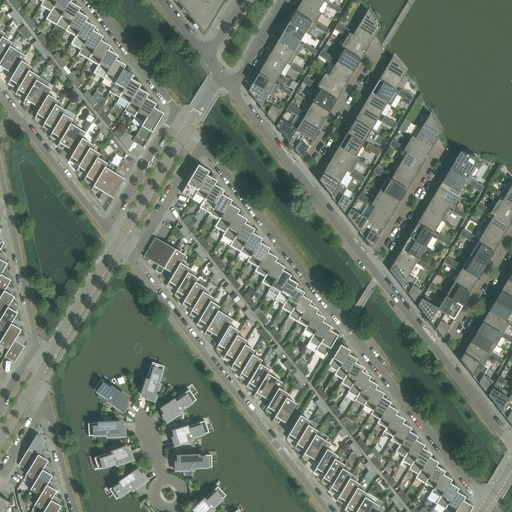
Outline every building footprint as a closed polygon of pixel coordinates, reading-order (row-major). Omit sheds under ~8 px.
[(51,12),(58,0),(44,0),(43,3),(43,2),(40,6),(51,12)] [(56,26),(70,3),(72,0),(58,0),(51,12),(46,19),(56,26)] [(175,0),(204,36),(225,0),(175,0)] [(323,3),(318,0),(302,0),(301,3),(317,13),(318,12),(323,3)] [(21,8),(16,2),(12,5),(17,11),(21,8)] [(66,31),(77,12),(78,13),(80,9),(70,3),(56,26),(66,31)] [(315,25),(316,23),(321,15),(321,14),(318,12),(317,13),(301,3),(295,13),(315,25)] [(17,17),(13,11),(9,15),(13,20),(17,17)] [(369,47),(379,30),(368,11),(353,36),(352,37),(369,47)] [(76,37),(85,22),(86,22),(88,19),(78,13),(77,12),(66,31),(75,37),(76,37)] [(315,25),(295,13),(289,24),(305,33),(305,34),(308,36),(314,27),(315,25)] [(32,21),(27,15),(22,18),(27,24),(32,21)] [(22,22),(17,17),(13,20),(17,26),(22,22)] [(36,27),(32,21),(27,24),(32,30),(36,27)] [(81,51),(92,32),(93,32),(95,28),(86,22),(85,22),(76,37),(75,37),(71,44),(81,50),(81,51)] [(299,44),(305,34),(305,33),(289,24),(282,34),(299,44)] [(345,29),(338,24),(334,30),(340,33),(341,30),(343,31),(345,29)] [(29,31),(25,26),(20,30),(24,35),(29,31)] [(349,34),(350,32),(345,29),(343,31),(341,30),(340,33),(347,37),(349,34)] [(89,60),(100,41),(101,42),(103,38),(93,32),(92,32),(81,51),(81,50),(78,54),(89,60)] [(47,40),(42,34),(38,37),(42,43),(47,40)] [(303,46),(299,44),(282,34),(276,44),(297,56),(301,48),(303,46)] [(369,47),(352,37),(353,36),(349,34),(347,37),(341,48),(344,50),(361,60),(369,47)] [(0,62),(0,63),(10,48),(12,44),(2,38),(0,41),(0,62)] [(52,46),(47,40),(42,43),(47,50),(52,46)] [(98,66),(108,51),(110,47),(101,42),(100,41),(89,60),(98,66)] [(290,67),(291,64),(296,56),(297,56),(276,44),(270,54),(287,64),(286,65),(290,67)] [(44,51),(40,45),(35,49),(40,54),(44,51)] [(21,62),(25,56),(10,48),(0,63),(0,71),(2,73),(4,70),(13,75),(21,62)] [(353,74),(361,60),(344,50),(336,64),(353,74)] [(48,56),(44,51),(40,54),(44,60),(48,56)] [(104,79),(115,60),(116,61),(118,57),(108,51),(98,66),(93,73),(104,79)] [(327,58),(329,55),(322,51),(318,56),(324,60),(325,57),(327,58)] [(62,59),(57,53),(53,56),(58,63),(62,59)] [(286,65),(287,64),(270,54),(264,65),(281,75),(286,65)] [(331,64),(334,59),(329,55),(327,58),(325,57),(324,60),(331,64)] [(395,91),(406,73),(393,57),(378,81),(395,91)] [(67,66),(62,59),(58,63),(63,69),(67,66)] [(114,85),(122,70),(123,70),(125,66),(116,61),(115,60),(104,79),(113,85),(114,85)] [(19,87),(29,72),(31,68),(21,62),(13,75),(8,84),(13,88),(15,84),(19,87)] [(345,87),(353,74),(336,64),(328,77),(345,87)] [(275,84),(281,75),(264,65),(258,75),(274,85),(275,84)] [(119,99),(130,80),(131,80),(133,76),(123,70),(122,70),(114,85),(113,85),(109,93),(119,99)] [(77,78),(75,75),(79,75),(78,71),(72,72),(68,76),(73,82),(77,78)] [(27,96),(39,78),(29,72),(19,87),(15,94),(21,97),(23,94),(27,96)] [(67,80),(63,75),(59,78),(63,84),(67,80)] [(278,87),(275,84),(274,85),(258,75),(252,85),(272,97),(277,89),(278,87)] [(345,87),(328,77),(325,75),(318,86),(316,89),(320,91),(337,100),(345,87)] [(48,96),(54,87),(39,78),(27,96),(23,103),(29,107),(31,104),(40,109),(48,96)] [(82,85),(77,78),(73,82),(78,88),(82,85)] [(313,82),(306,78),(305,78),(302,83),(308,87),(309,84),(311,85),(313,82)] [(129,104),(138,89),(139,90),(141,86),(131,80),(130,80),(119,99),(128,104),(129,104)] [(397,96),(399,93),(395,91),(378,81),(370,95),(387,105),(390,107),(397,96)] [(318,86),(313,82),(311,85),(309,84),(308,87),(315,91),(316,89),(318,86)] [(272,107),(276,100),(276,99),(272,97),(252,85),(248,92),(273,124),(280,112),(272,107)] [(78,94),(74,88),(70,92),(74,97),(78,94)] [(136,114),(145,99),(146,99),(148,95),(139,90),(138,89),(129,104),(128,104),(126,108),(136,114)] [(406,98),(408,95),(400,90),(399,93),(397,96),(402,99),(404,96),(406,98)] [(92,98),(87,91),(83,95),(88,101),(92,98)] [(329,114),(337,100),(320,91),(318,93),(312,104),(329,114)] [(83,100),(78,94),(74,97),(78,103),(83,100)] [(379,118),(387,105),(370,95),(362,108),(379,118)] [(410,103),(413,98),(408,95),(406,98),(404,96),(402,99),(410,103)] [(46,121),(56,106),(58,102),(48,96),(40,109),(34,118),(40,122),(42,118),(46,121)] [(97,104),(92,98),(88,101),(93,107),(97,104)] [(144,124),(153,108),(154,109),(156,105),(146,99),(145,99),(136,114),(133,117),(143,123),(144,124)] [(321,127),(329,114),(312,104),(304,117),(321,127)] [(295,112),(297,109),(289,105),(286,110),(292,113),(293,111),(295,112)] [(54,130),(63,115),(65,112),(56,106),(46,121),(42,128),(48,131),(50,128),(54,130)] [(143,148),(157,125),(163,114),(154,109),(153,108),(144,124),(143,123),(132,142),(142,148),(143,148)] [(371,131),(379,118),(362,108),(354,121),(371,131)] [(299,118),(301,115),(303,112),(297,109),(295,112),(293,111),(292,113),(299,118)] [(107,117),(102,111),(98,114),(103,120),(107,117)] [(439,137),(441,133),(431,113),(428,117),(415,139),(415,140),(431,150),(439,137)] [(61,140),(71,125),(73,121),(63,115),(54,130),(49,137),(55,141),(57,137),(61,140)] [(321,127),(304,117),(301,115),(299,118),(293,128),(304,135),(303,136),(312,141),(321,127)] [(112,123),(107,117),(103,120),(108,127),(112,123)] [(390,124),(392,121),(384,117),(381,122),(386,126),(388,123),(390,124)] [(299,142),(303,136),(304,135),(293,128),(280,120),(276,127),(301,159),(308,148),(299,142)] [(363,145),(371,131),(354,121),(346,135),(363,145)] [(394,130),(397,125),(392,121),(390,124),(388,123),(386,126),(394,130)] [(105,128),(101,122),(96,126),(101,131),(105,128)] [(82,140),(86,134),(71,125),(61,140),(57,147),(63,150),(65,147),(74,152),(82,140)] [(109,133),(105,128),(101,131),(105,137),(109,133)] [(122,136),(118,130),(113,133),(118,139),(122,136)] [(355,158),(363,145),(346,135),(338,148),(355,158)] [(127,142),(122,136),(118,139),(123,146),(127,142)] [(423,163),(431,150),(415,140),(415,139),(412,137),(405,148),(403,152),(407,154),(423,163)] [(80,164),(90,149),(92,145),(82,140),(74,152),(68,162),(74,165),(76,162),(80,164)] [(120,147),(116,141),(111,145),(116,150),(120,147)] [(398,148),(400,145),(392,141),(389,146),(394,149),(396,146),(398,148)] [(375,148),(368,144),(365,150),(370,153),(372,150),(374,151),(375,148)] [(403,152),(405,148),(400,145),(398,148),(396,146),(394,149),(402,154),(403,152)] [(124,152),(120,147),(116,150),(120,156),(124,152)] [(352,171),(358,160),(359,160),(355,158),(338,148),(330,162),(347,171),(347,170),(351,172),(352,171)] [(378,157),(381,152),(375,148),(374,151),(372,150),(370,153),(378,157)] [(88,174),(97,159),(100,155),(90,149),(80,164),(76,171),(82,175),(84,171),(88,174)] [(466,181),(476,163),(478,159),(460,152),(449,171),(466,181)] [(415,177),(423,163),(407,154),(399,167),(415,177)] [(95,183),(105,168),(107,165),(97,159),(88,174),(84,181),(89,184),(91,181),(95,183)] [(339,185),(340,183),(347,171),(330,162),(322,175),(339,185)] [(195,195),(206,176),(207,176),(209,172),(199,166),(198,166),(182,193),(182,194),(192,200),(195,195)] [(407,190),(415,177),(399,167),(391,180),(407,190)] [(103,193),(115,174),(105,168),(95,183),(91,190),(97,194),(99,190),(103,193)] [(382,175),(383,172),(376,168),(373,173),(378,176),(380,174),(382,175)] [(359,175),(352,171),(351,172),(349,176),(354,180),(356,177),(358,178),(359,175)] [(458,194),(466,181),(449,171),(441,184),(458,194)] [(386,181),(388,178),(389,175),(383,172),(382,175),(380,174),(378,176),(386,181)] [(113,199),(125,180),(115,174),(103,193),(99,200),(104,203),(109,196),(113,199)] [(342,197),(348,187),(340,183),(339,185),(322,175),(319,181),(344,214),(351,202),(342,197)] [(362,184),(365,178),(359,175),(358,178),(356,177),(354,180),(362,184)] [(205,200),(214,185),(214,186),(216,182),(207,176),(206,176),(195,195),(204,200),(205,200)] [(407,190),(391,180),(388,178),(386,181),(379,192),(399,203),(407,190)] [(478,184),(471,180),(467,185),(473,189),(474,186),(476,187),(478,184)] [(455,207),(461,197),(457,195),(458,194),(441,184),(433,198),(449,208),(453,210),(455,207)] [(480,193),(484,188),(478,184),(476,187),(474,186),(473,189),(480,193)] [(511,209),(511,184),(502,202),(501,203),(511,209)] [(210,214),(221,195),(222,195),(224,191),(214,186),(214,185),(205,200),(204,200),(199,208),(210,214)] [(501,196),(488,188),(485,193),(498,201),(498,200),(501,196)] [(391,217),(399,203),(379,192),(373,202),(371,205),(374,207),(375,207),(391,217)] [(367,199),(360,194),(357,200),(362,203),(364,200),(366,202),(367,199)] [(220,220),(229,205),(232,201),(222,195),(221,195),(210,214),(219,220),(220,220)] [(449,208),(433,198),(425,211),(441,221),(449,208)] [(370,208),(371,205),(373,202),(367,199),(366,202),(364,200),(362,203),(370,208)] [(511,222),(511,209),(501,203),(502,202),(498,200),(498,201),(492,211),(490,215),(493,217),(493,216),(510,226),(511,222)] [(484,211),(486,208),(479,203),(475,209),(481,212),(482,209),(484,211)] [(225,233),(236,214),(237,215),(239,211),(229,205),(220,220),(219,220),(215,227),(224,233),(225,233)] [(383,231),(391,217),(375,207),(374,207),(367,220),(374,225),(383,231)] [(462,211),(455,207),(453,210),(451,212),(457,215),(458,213),(461,214),(462,211)] [(488,217),(490,215),(492,211),(486,208),(484,211),(482,209),(481,212),(488,217)] [(370,232),(374,225),(367,220),(351,210),(346,217),(372,249),(379,237),(370,232)] [(441,221),(425,211),(417,224),(433,234),(441,221)] [(464,220),(468,214),(462,211),(461,214),(458,213),(457,215),(464,220)] [(233,243),(244,224),(247,220),(237,215),(236,214),(225,233),(224,233),(222,237),(232,243),(233,243)] [(186,225),(192,220),(189,216),(182,221),(186,225)] [(502,239),(510,226),(493,216),(493,217),(485,230),(502,239)] [(189,229),(195,224),(192,220),(186,225),(189,229)] [(240,252),(252,234),(254,230),(244,224),(233,243),(232,243),(230,246),(240,252)] [(433,234),(417,224),(409,238),(425,248),(433,234)] [(187,233),(183,227),(179,231),(183,236),(187,233)] [(470,235),(463,230),(459,236),(465,239),(466,236),(468,237),(470,235)] [(494,253),(502,239),(485,230),(477,243),(494,253)] [(192,238),(187,233),(183,236),(187,242),(192,238)] [(250,258),(259,243),(260,243),(262,240),(252,234),(240,252),(249,258),(250,258)] [(446,238),(439,234),(435,239),(441,242),(442,240),(444,241),(446,238)] [(472,243),(474,241),(476,238),(470,235),(468,237),(466,236),(465,239),(472,243)] [(206,242),(201,236),(197,239),(202,246),(206,242)] [(160,274),(175,250),(155,238),(144,257),(148,260),(147,262),(153,265),(154,263),(158,266),(155,271),(160,274)] [(425,248),(409,238),(401,251),(417,261),(425,248)] [(448,247),(451,241),(446,238),(444,241),(442,240),(441,242),(448,247)] [(494,253),(477,243),(474,241),(472,243),(466,254),(470,256),(469,256),(486,266),(494,253)] [(211,248),(206,242),(202,246),(206,252),(211,248)] [(257,268),(267,253),(269,249),(260,243),(259,243),(250,258),(249,258),(247,262),(257,268)] [(203,252),(198,247),(194,250),(198,256),(203,252)] [(173,275),(180,264),(185,256),(175,250),(160,274),(166,278),(169,272),(173,275)] [(410,274),(417,261),(401,251),(393,265),(409,274),(410,274)] [(207,258),(203,252),(198,256),(203,261),(207,258)] [(265,278),(274,262),(275,263),(277,259),(267,253),(257,268),(255,271),(265,277),(265,278)] [(221,261),(216,255),(212,258),(217,265),(221,261)] [(478,280),(486,266),(469,256),(461,270),(478,280)] [(452,264),(454,262),(447,257),(443,263),(449,266),(450,263),(452,264)] [(430,265),(423,260),(419,266),(425,269),(426,266),(428,268),(430,265)] [(226,267),(221,261),(217,265),(221,271),(226,267)] [(271,288),(281,271),(282,271),(284,268),(275,263),(274,262),(265,278),(265,277),(261,283),(270,288),(271,288)] [(456,271),(459,265),(454,262),(452,264),(450,263),(449,266),(456,271)] [(178,288),(188,274),(190,270),(180,264),(173,275),(166,286),(172,289),(174,286),(178,288)] [(413,286),(417,279),(410,274),(409,274),(393,265),(389,271),(415,303),(422,292),(413,286)] [(432,274),(435,268),(430,265),(428,268),(426,266),(425,269),(432,274)] [(218,271),(214,266),(209,269),(213,275),(218,271)] [(470,293),(478,280),(461,270),(453,283),(470,293)] [(0,298),(7,287),(11,281),(6,279),(9,274),(4,271),(0,276),(0,298)] [(222,277),(218,271),(213,275),(218,280),(222,277)] [(277,297),(288,280),(291,276),(282,271),(281,271),(271,288),(270,288),(268,291),(277,296),(277,297)] [(186,298),(195,283),(197,279),(188,274),(178,288),(174,296),(180,299),(182,296),(186,298)] [(236,280),(231,274),(227,278),(232,284),(236,280)] [(241,287),(236,280),(232,284),(236,290),(241,287)] [(284,305),(295,288),(295,289),(297,285),(288,280),(277,297),(277,296),(275,300),(284,305)] [(511,285),(507,282),(500,293),(511,299),(511,285)] [(193,308),(203,293),(205,289),(195,283),(186,298),(181,305),(187,309),(189,305),(193,308)] [(462,306),(470,293),(453,283),(445,297),(462,306)] [(436,291),(438,288),(431,284),(427,290),(433,293),(434,290),(436,291)] [(233,291),(229,285),(224,289),(229,294),(233,291)] [(10,304),(14,298),(10,295),(12,290),(7,287),(0,298),(0,316),(1,318),(10,304)] [(291,314),(303,295),(295,289),(295,288),(284,305),(282,308),(290,314),(291,314)] [(440,297),(443,292),(438,288),(436,291),(434,290),(433,293),(440,297)] [(201,317),(210,302),(213,299),(203,293),(193,308),(189,315),(195,318),(197,315),(201,317)] [(241,300),(235,293),(230,297),(236,304),(241,300)] [(511,299),(500,293),(494,303),(511,313),(510,314),(511,314),(511,299)] [(251,300),(247,294),(242,297),(247,303),(251,300)] [(297,322),(308,305),(311,302),(303,295),(291,314),(290,314),(288,317),(297,322)] [(453,320),(462,306),(445,297),(438,309),(437,310),(445,315),(453,320)] [(255,305),(251,300),(247,303),(251,309),(255,305)] [(441,322),(445,315),(437,310),(438,309),(421,300),(417,306),(442,339),(450,327),(441,322)] [(208,327),(218,312),(220,308),(210,302),(201,317),(197,324),(202,328),(204,324),(208,327)] [(510,314),(511,313),(494,303),(488,313),(505,323),(510,314)] [(14,320),(18,314),(13,311),(16,307),(10,304),(1,318),(0,319),(0,330),(5,334),(14,320)] [(306,328),(315,314),(318,310),(308,305),(297,322),(306,327),(306,328)] [(265,317),(269,310),(263,306),(260,312),(256,315),(261,320),(265,317)] [(252,315),(248,309),(243,313),(248,318),(252,315)] [(229,327),(233,321),(218,312),(208,327),(204,334),(210,337),(212,334),(221,339),(229,327)] [(502,335),(503,333),(508,325),(505,323),(488,313),(482,323),(502,335)] [(313,336),(322,323),(324,319),(315,314),(306,328),(306,327),(304,331),(313,336)] [(252,324),(256,320),(252,315),(248,318),(243,326),(248,327),(253,325),(252,324)] [(269,322),(265,317),(261,320),(264,325),(269,322)] [(17,336),(21,331),(17,328),(19,323),(14,320),(5,334),(0,342),(0,345),(8,350),(17,336)] [(318,348),(328,331),(329,332),(331,328),(322,323),(313,336),(308,343),(317,348),(318,348)] [(502,335),(482,323),(476,334),(496,346),(501,338),(502,335)] [(227,351),(237,336),(239,332),(229,327),(221,339),(216,349),(221,352),(224,349),(227,351)] [(267,334),(263,329),(258,332),(263,338),(267,334)] [(278,334),(274,329),(270,332),(274,338),(278,334)] [(325,357),(338,336),(329,332),(328,331),(318,348),(317,348),(315,351),(325,357)] [(271,340),(267,334),(263,338),(267,343),(271,340)] [(282,339),(278,334),(274,338),(278,343),(282,339)] [(491,354),(496,346),(476,334),(470,344),(490,356),(491,354)] [(15,363),(24,347),(20,344),(23,340),(17,336),(8,350),(4,357),(15,363)] [(235,361),(245,346),(247,342),(237,336),(227,351),(223,358),(229,362),(231,358),(235,361)] [(490,356),(470,344),(463,354),(480,364),(484,366),(488,358),(490,356)] [(243,370),(252,355),(254,352),(245,346),(235,361),(231,368),(237,371),(239,368),(243,370)] [(292,351),(288,346),(283,349),(288,355),(292,351)] [(337,372),(347,354),(349,351),(340,346),(328,367),(336,372),(337,372)] [(282,353),(278,348),(273,351),(278,357),(282,353)] [(296,356),(292,351),(288,355),(291,360),(296,356)] [(343,381),(354,363),(353,363),(355,359),(347,354),(337,372),(336,372),(334,375),(343,380),(343,381)] [(483,376),(488,369),(488,368),(484,366),(480,364),(463,354),(460,361),(485,393),(492,381),(483,376)] [(250,380),(260,365),(262,361),(252,355),(243,370),(238,377),(244,381),(246,377),(250,380)] [(158,385),(160,377),(164,367),(152,363),(141,395),(148,397),(147,399),(154,402),(160,386),(158,385)] [(305,368),(301,363),(297,367),(301,372),(305,368)] [(350,389),(361,372),(363,369),(354,363),(343,381),(343,380),(341,384),(350,389)] [(258,389),(267,374),(269,371),(260,365),(250,380),(246,387),(252,390),(254,387),(258,389)] [(309,374),(305,368),(301,372),(305,377),(309,374)] [(301,378),(297,372),(293,375),(297,381),(301,378)] [(357,398),(368,380),(368,381),(370,377),(361,372),(350,389),(348,392),(356,398),(357,398)] [(279,389),(282,383),(267,374),(258,389),(253,397),(259,400),(261,397),(270,402),(279,389)] [(306,383),(301,378),(297,381),(301,386),(306,383)] [(128,399),(107,385),(101,380),(94,390),(110,401),(108,403),(122,413),(127,406),(125,404),(128,399)] [(364,407),(374,389),(375,389),(377,386),(368,381),(368,380),(357,398),(356,398),(354,401),(364,407)] [(324,392),(320,387),(316,390),(320,396),(324,392)] [(277,414),(286,399),(288,395),(279,389),(270,402),(265,411),(271,415),(273,411),(277,414)] [(373,412),(381,397),(381,398),(383,394),(375,389),(374,389),(364,407),(372,412),(373,412)] [(511,411),(511,409),(511,402),(508,400),(508,399),(505,397),(492,389),(488,396),(511,427),(511,411)] [(180,411),(196,401),(189,390),(161,409),(165,415),(163,416),(168,423),(181,413),(180,411)] [(328,397),(324,392),(320,396),(324,401),(328,397)] [(379,421),(388,406),(388,407),(390,403),(381,398),(381,397),(373,412),(372,412),(370,415),(379,420),(379,421)] [(285,424),(296,405),(286,399),(277,414),(272,421),(278,424),(280,421),(285,424)] [(323,405),(319,400),(314,403),(319,408),(323,405)] [(337,409),(333,404),(329,408),(333,413),(337,409)] [(327,411),(323,405),(319,408),(323,414),(327,411)] [(386,429),(395,415),(397,412),(388,407),(388,406),(379,421),(379,420),(377,424),(385,429),(386,429)] [(341,413),(343,411),(341,409),(338,411),(337,409),(333,413),(337,418),(341,415),(341,413)] [(393,438),(401,423),(402,424),(404,420),(395,415),(386,429),(385,429),(384,432),(392,437),(393,438)] [(298,441),(308,426),(310,422),(300,416),(288,435),(286,439),(292,442),(294,439),(298,441)] [(190,439),(209,433),(205,421),(173,432),(175,438),(173,439),(175,446),(191,441),(190,439)] [(351,427),(347,421),(343,425),(347,430),(351,427)] [(124,437),(124,429),(122,429),(121,423),(88,424),(89,436),(108,436),(108,438),(124,437)] [(400,446),(408,432),(409,432),(411,429),(402,424),(401,423),(393,438),(392,437),(390,441),(399,446),(400,446)] [(306,450),(315,436),(318,432),(308,426),(298,441),(294,448),(300,452),(302,448),(306,450)] [(355,432),(351,427),(347,430),(351,435),(355,432)] [(346,435),(342,429),(338,433),(342,438),(346,435)] [(404,458),(415,440),(415,441),(417,437),(409,432),(408,432),(400,446),(399,446),(395,453),(404,458)] [(41,451),(43,446),(39,444),(42,439),(36,436),(18,466),(28,471),(28,472),(41,451)] [(327,450),(330,445),(315,436),(306,450),(302,458),(307,461),(309,458),(319,463),(327,450)] [(365,444),(360,439),(356,442),(360,447),(365,444)] [(411,467),(422,449),(424,446),(415,441),(415,440),(404,458),(402,461),(410,466),(411,467)] [(357,448),(353,443),(348,446),(353,452),(357,448)] [(369,449),(365,444),(360,447),(364,452),(369,449)] [(133,461),(130,453),(128,454),(126,448),(94,458),(98,470),(116,464),(117,466),(133,461)] [(361,454),(357,448),(353,452),(357,457),(361,454)] [(418,475),(429,458),(431,454),(422,449),(411,467),(410,466),(408,470),(417,475),(418,475)] [(325,475),(334,460),(337,456),(327,450),(319,463),(313,472),(319,476),(321,472),(325,475)] [(45,466),(48,461),(44,459),(46,454),(41,451),(28,472),(28,471),(25,475),(35,481),(30,490),(30,491),(45,466)] [(212,468),(211,461),(211,455),(178,457),(178,463),(175,463),(176,471),(192,471),(192,469),(212,468)] [(378,461),(374,456),(370,459),(374,464),(378,461)] [(424,484),(435,466),(436,467),(438,463),(429,458),(418,475),(417,475),(415,478),(424,484)] [(332,484),(342,469),(344,466),(334,460),(325,475),(321,482),(326,485),(328,482),(332,484)] [(382,466),(378,461),(374,464),(378,469),(382,466)] [(372,468),(368,462),(364,466),(368,471),(372,468)] [(49,481),(52,477),(48,474),(51,469),(45,466),(30,491),(39,496),(34,506),(49,481)] [(434,489),(442,475),(443,475),(445,472),(436,467),(435,466),(424,484),(433,489),(434,489)] [(377,473),(372,468),(368,471),(372,477),(377,473)] [(340,494),(350,479),(352,475),(342,469),(332,484),(328,492),(334,495),(336,492),(340,494)] [(133,491),(147,481),(142,475),(140,476),(137,471),(109,490),(116,500),(132,489),(133,491)] [(391,478),(387,473),(383,476),(387,482),(391,478)] [(440,498),(449,484),(451,481),(443,475),(442,475),(434,489),(433,489),(431,492),(440,498)] [(396,483),(391,478),(387,482),(391,487),(396,483)] [(348,504),(357,489),(359,485),(350,479),(340,494),(336,501),(342,505),(344,501),(348,504)] [(44,511),(54,496),(56,492),(52,489),(55,484),(49,481),(34,506),(44,511),(43,511),(44,511)] [(445,510),(456,492),(456,493),(458,489),(449,484),(440,498),(436,504),(445,510)] [(212,509),(218,504),(226,496),(217,487),(193,510),(194,511),(212,511),(213,511),(212,509)] [(353,511),(355,511),(365,498),(367,494),(357,489),(348,504),(343,511),(345,511),(350,511),(351,511),(353,511)] [(405,495),(401,490),(397,494),(401,499),(405,495)] [(455,511),(462,501),(463,501),(465,498),(456,493),(456,492),(445,510),(443,511),(455,511)] [(409,500),(405,495),(401,499),(405,504),(409,500)] [(57,511),(58,511),(61,507),(56,504),(59,499),(54,496),(44,511),(57,511)] [(399,501),(395,496),(390,499),(395,505),(399,501)] [(5,511),(11,503),(0,497),(0,511),(5,511)] [(376,511),(380,507),(365,498),(355,511),(376,511)] [(403,507),(399,501),(395,505),(399,510),(403,507)] [(469,511),(473,507),(472,506),(463,501),(462,501),(455,511),(469,511)]
